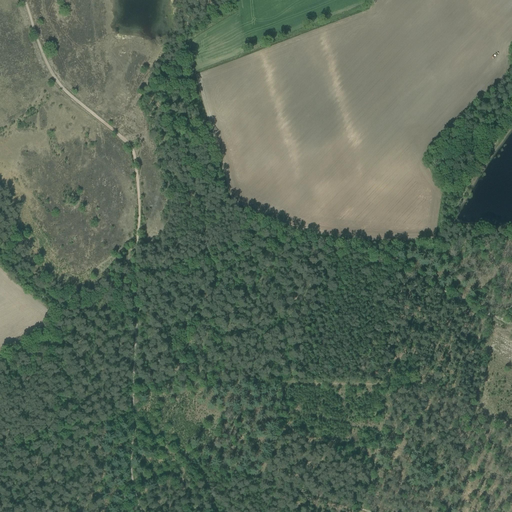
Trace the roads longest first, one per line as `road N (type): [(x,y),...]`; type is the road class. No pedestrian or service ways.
road 1 (track): [(133,393),(235,380),(423,384),(482,411),(495,317)]
road 2 (track): [(133,393),(134,152),(53,75),(24,0)]
road 3 (track): [(134,270),(195,263),(252,236),(290,233),(335,240),(495,317)]
road 4 (track): [(377,511),(132,431)]
